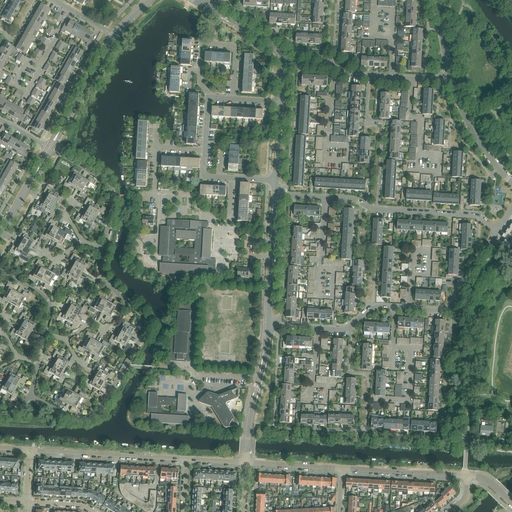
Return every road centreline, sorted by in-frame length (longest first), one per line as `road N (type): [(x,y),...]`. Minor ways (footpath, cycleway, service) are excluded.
road 1 (residential): [(497,230),(447,310),(377,306),(339,330),(268,325)]
road 2 (residential): [(30,396),(74,418),(95,416),(142,333),(144,322),(103,280),(102,248)]
road 3 (residential): [(497,230),(477,216),(275,194)]
road 4 (unclassified): [(464,475),(473,322),(508,264)]
road 5 (residential): [(283,64),(450,80)]
road 6 (residential): [(186,459),(29,449)]
road 7 (residential): [(246,462),(268,325)]
road 8 (residential): [(268,325),(275,194)]
road 9 (residential): [(102,248),(109,190),(50,148)]
road 10 (residential): [(50,148),(113,36)]
road 11 (residential): [(464,475),(341,468)]
